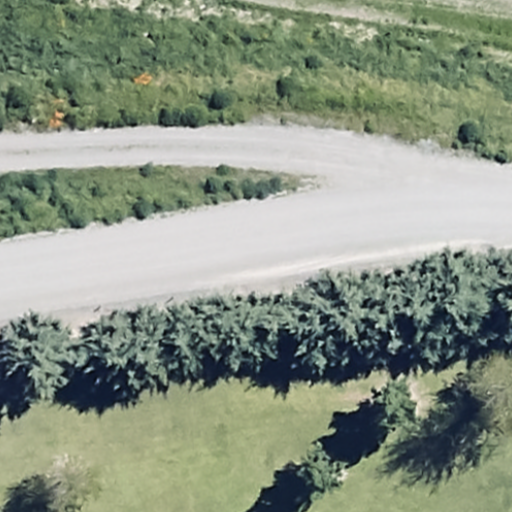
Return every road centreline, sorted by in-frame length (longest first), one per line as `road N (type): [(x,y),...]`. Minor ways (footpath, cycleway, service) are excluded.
road 1 (track): [(0,168),(224,154),(511,202)]
road 2 (track): [(0,300),(511,233)]
